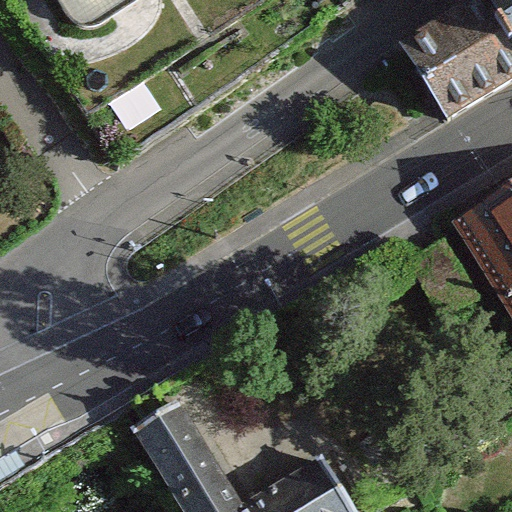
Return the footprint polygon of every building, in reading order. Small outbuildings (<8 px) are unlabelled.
[(93,0),(99,8),(110,0),(93,0)] [(511,0),(502,0),(497,4),(511,26),(511,0)] [(511,26),(497,4),(410,63),(455,126),(511,86),(511,26)] [(511,341),(511,199),(447,243),(511,341)] [(130,441),(171,511),(349,511),(321,464),(246,508),(187,408),(130,441)]
